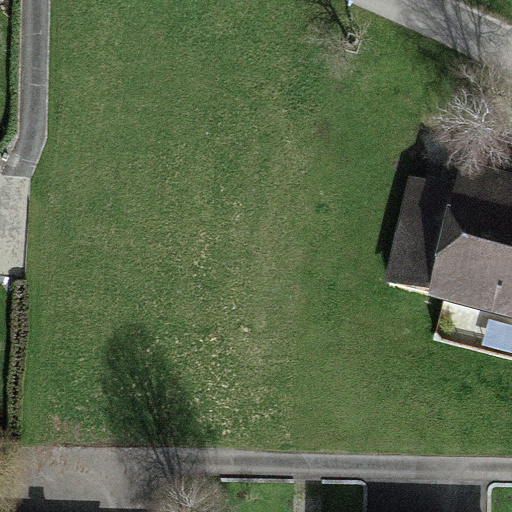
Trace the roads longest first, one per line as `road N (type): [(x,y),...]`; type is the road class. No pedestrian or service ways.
road 1 (residential): [(66,460),(511,467)]
road 2 (residential): [(511,55),(389,0)]
